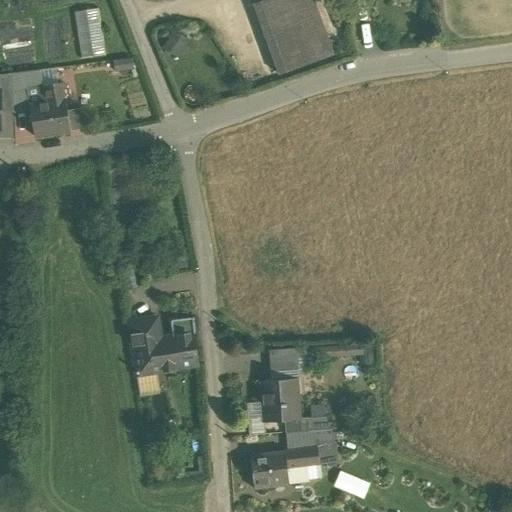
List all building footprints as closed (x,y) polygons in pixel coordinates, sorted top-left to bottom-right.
[(316,0),(262,0),(252,4),(277,74),(336,53),(316,0)] [(100,9),(76,13),(82,58),(107,54),(100,9)] [(189,40),(174,32),(163,51),(178,59),(189,40)] [(39,69),(13,73),(13,90),(26,88),(42,86),(39,69)] [(13,73),(0,75),(0,111),(14,111),(13,90),(13,73)] [(63,83),(43,86),(47,102),(66,99),(63,83)] [(42,86),(26,88),(30,105),(47,102),(43,86),(42,86)] [(26,88),(13,90),(14,111),(31,110),(30,105),(26,88)] [(47,102),(30,105),(31,110),(34,137),(71,131),(66,99),(47,102)] [(135,185),(114,188),(120,235),(141,233),(135,185)] [(172,336),(157,339),(154,318),(127,322),(135,375),(199,366),(194,317),(170,320),(172,336)] [(295,379),(262,381),(263,406),(269,405),(270,422),(285,421),(298,419),(295,379)] [(308,418),(310,431),(316,431),(332,429),(331,416),(308,418)] [(298,419),(285,421),(286,433),(310,431),(308,418),(298,419)] [(332,429),(316,431),(317,448),(319,464),(335,463),(332,429)] [(310,431),(286,433),(287,451),(317,448),(316,431),(310,431)] [(287,451),(285,451),(286,468),(319,464),(317,448),(287,451)] [(285,451),(251,455),(254,488),(288,485),(286,468),(285,451)]
